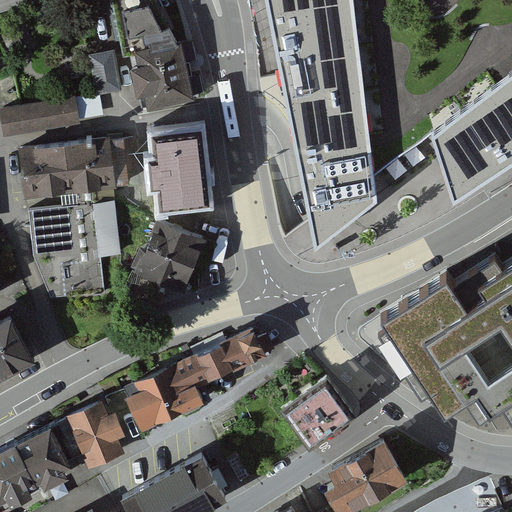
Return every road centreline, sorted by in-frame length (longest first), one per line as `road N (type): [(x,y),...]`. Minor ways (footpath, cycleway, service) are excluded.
road 1 (residential): [(0,410),(145,334),(285,296)]
road 2 (residential): [(213,0),(262,263),(285,296)]
road 3 (residential): [(285,296),(358,281),(511,201)]
road 4 (residential): [(387,409),(236,511)]
road 5 (residential): [(285,296),(387,409)]
road 6 (residential): [(387,409),(480,457),(511,461)]
